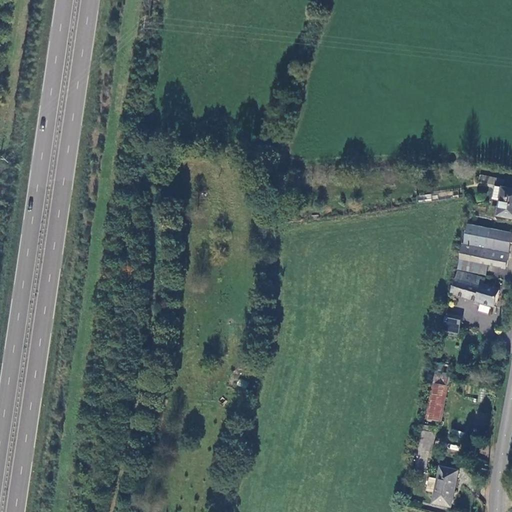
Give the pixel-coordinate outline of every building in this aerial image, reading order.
[(479,182),(486,184),(488,176),(482,175),(479,182)] [(496,186),(498,178),(488,176),(486,184),(496,186)] [(511,219),(511,190),(505,189),(500,217),(511,219)] [(511,254),(511,248),(511,234),(469,224),(465,243),(511,254)] [(509,269),(511,254),(465,243),(461,260),(491,266),(509,269)] [(458,271),(489,277),(491,266),(461,260),(460,260),(458,271)] [(487,282),(459,277),(455,297),(499,307),(502,291),(486,288),(487,282)] [(448,314),(446,327),(460,331),(463,317),(448,314)] [(435,375),(433,385),(447,388),(448,378),(435,375)] [(433,385),(425,421),(439,424),(447,388),(433,385)] [(423,433),(421,445),(434,448),(437,436),(423,433)] [(434,448),(421,445),(418,456),(430,458),(432,458),(434,448)] [(429,468),(430,458),(418,456),(416,466),(429,468)] [(442,469),(440,481),(437,494),(435,504),(452,508),(460,472),(442,469)] [(437,494),(440,481),(431,478),(428,493),(437,494)]
